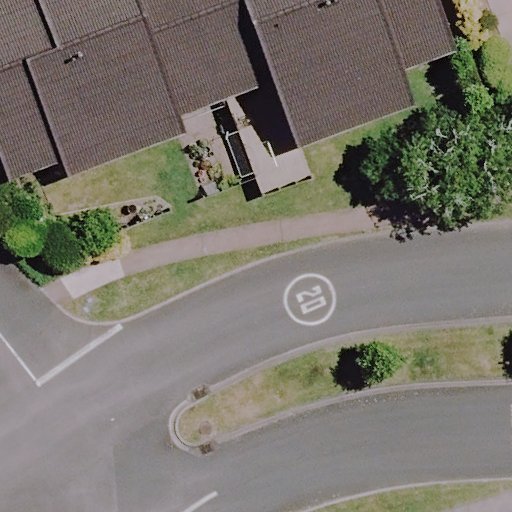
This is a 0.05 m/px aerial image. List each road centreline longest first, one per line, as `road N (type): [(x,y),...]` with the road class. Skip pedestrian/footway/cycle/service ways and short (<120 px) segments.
road 1 (residential): [(78,419),(221,333),(357,295),(511,269)]
road 2 (residential): [(511,438),(431,440),(282,475),(189,511)]
road 3 (residential): [(174,511),(78,419)]
